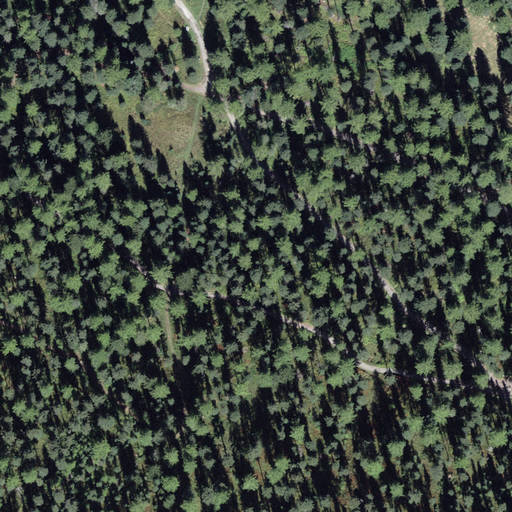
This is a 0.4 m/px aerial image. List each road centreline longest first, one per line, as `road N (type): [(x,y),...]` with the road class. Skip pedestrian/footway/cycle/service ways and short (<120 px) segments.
road 1 (track): [(511,391),(376,369),(333,337),(246,303),(153,283),(140,262),(0,170)]
road 2 (track): [(211,86),(266,171),(372,265),(408,313),(483,367),(500,390)]
road 3 (track): [(211,86),(445,176),(511,215)]
